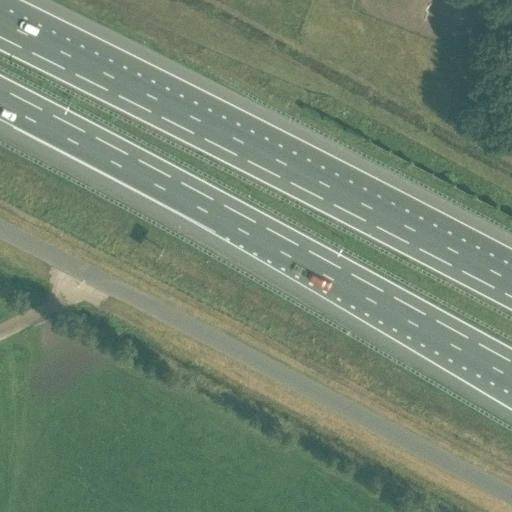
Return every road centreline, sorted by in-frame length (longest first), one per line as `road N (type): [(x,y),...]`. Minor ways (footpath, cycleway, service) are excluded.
road 1 (motorway): [(0,96),(511,374)]
road 2 (unclassified): [(511,502),(0,228)]
road 3 (motorway): [(511,289),(0,30)]
